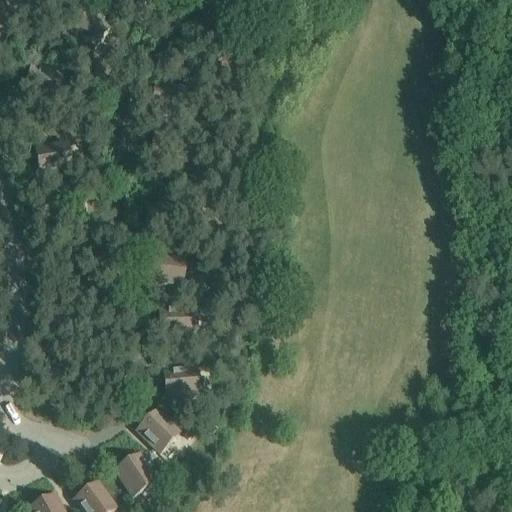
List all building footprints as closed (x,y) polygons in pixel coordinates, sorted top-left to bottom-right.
[(146,0),(106,0),(104,4),(132,23),(146,0)] [(112,30),(86,8),(66,32),(93,54),(112,30)] [(62,80),(30,71),(22,100),(54,109),(62,80)] [(186,88),(154,86),(152,118),(184,120),(186,88)] [(188,140),(153,135),(147,168),(182,173),(188,140)] [(66,145),(34,151),(39,181),(72,176),(66,145)] [(72,195),(38,196),(40,229),(74,227),(72,195)] [(179,207),(145,209),(147,239),(180,238),(179,207)] [(186,263),(153,257),(147,288),(180,294),(186,263)] [(192,311),(158,312),(159,343),(192,343),(192,311)] [(195,370),(162,374),(165,404),(198,401),(195,370)] [(157,411),(135,434),(160,457),(181,435),(157,411)] [(139,455),(113,473),(132,501),(158,484),(139,455)] [(98,484),(73,503),(79,511),(116,511),(118,511),(98,484)] [(64,511),(55,496),(25,511),(64,511)]
